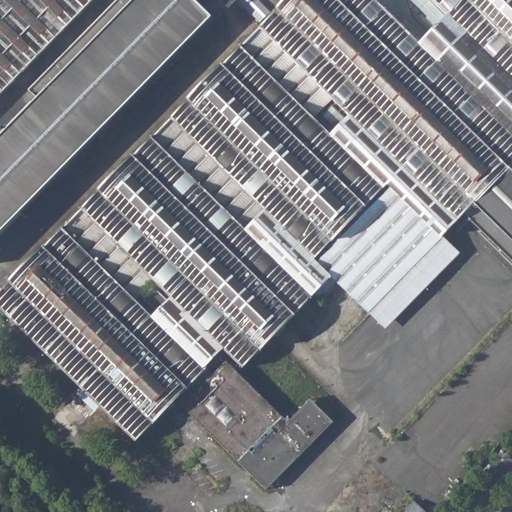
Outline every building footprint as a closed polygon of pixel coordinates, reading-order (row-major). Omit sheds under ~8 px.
[(123,0),(34,92),(43,101),(0,144),(0,242),(219,18),(200,0),(123,0)] [(0,318),(134,450),(182,403),(186,398),(225,360),(240,375),(315,302),(321,308),(336,294),(365,322),(405,282),(413,290),(433,270),(425,262),(439,247),(466,219),(511,171),(511,79),(430,0),(292,0),(0,299),(0,318)] [(0,0),(0,98),(98,0),(0,0)] [(511,0),(430,0),(511,79),(511,0)] [(511,171),(466,219),(511,264),(511,171)] [(449,239),(454,243),(464,232),(460,228),(449,239)] [(457,264),(439,247),(425,262),(433,270),(413,290),(405,282),(365,322),(383,340),(457,264)] [(188,408),(181,415),(237,471),(265,500),(333,432),(310,409),(287,431),(226,370),(192,404),(188,408)] [(182,403),(188,408),(192,404),(186,398),(182,403)]
